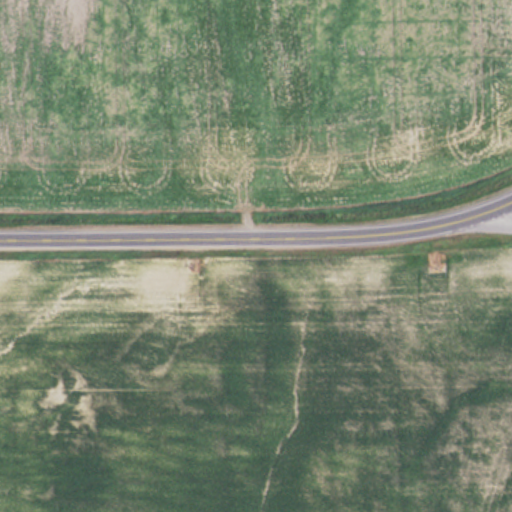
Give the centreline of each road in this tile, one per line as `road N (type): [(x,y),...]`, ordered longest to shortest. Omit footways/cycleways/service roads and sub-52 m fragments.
road 1 (tertiary): [(0,237),(333,232)]
road 2 (tertiary): [(333,232),(404,228),(511,197)]
